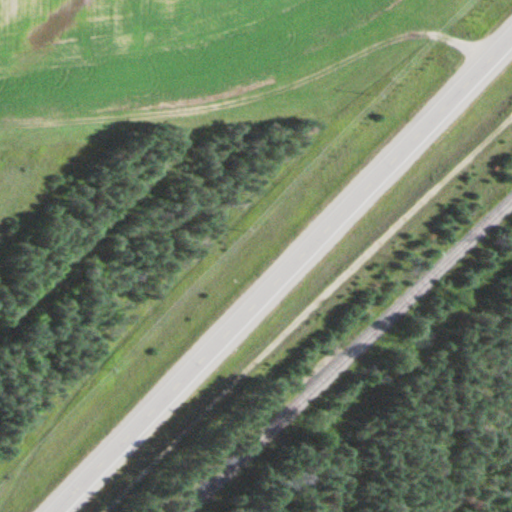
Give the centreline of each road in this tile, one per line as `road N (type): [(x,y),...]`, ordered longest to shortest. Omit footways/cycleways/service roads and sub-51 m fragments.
road 1 (primary): [(511,33),(53,511)]
road 2 (track): [(511,114),(112,511)]
